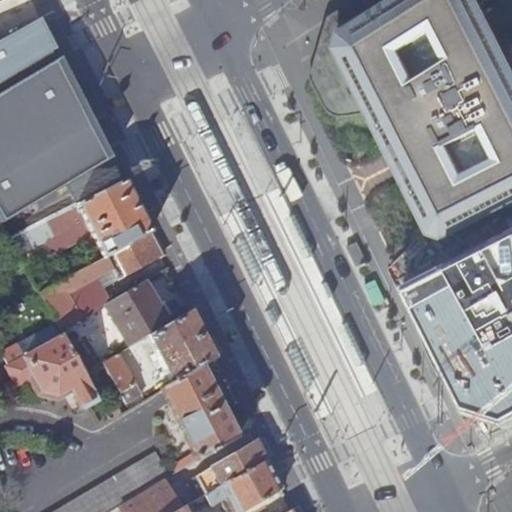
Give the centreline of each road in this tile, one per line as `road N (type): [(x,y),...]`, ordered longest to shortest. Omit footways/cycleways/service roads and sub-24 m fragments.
road 1 (primary): [(443,492),(220,31)]
road 2 (primary): [(131,83),(342,511)]
